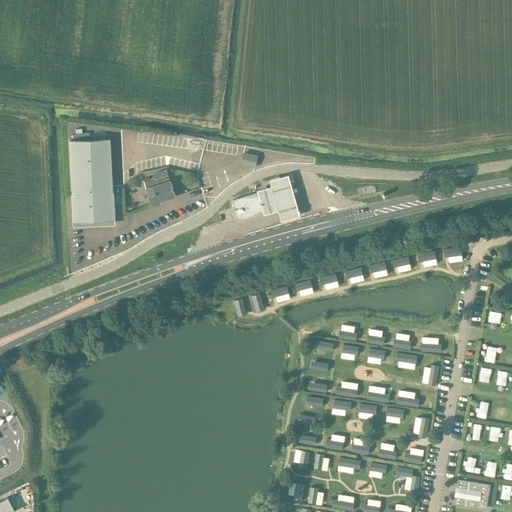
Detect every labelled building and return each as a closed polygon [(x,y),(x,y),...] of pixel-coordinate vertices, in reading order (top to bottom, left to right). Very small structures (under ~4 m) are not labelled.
[(109,139),(90,141),(89,134),(73,135),(74,141),(69,142),(74,224),(114,221),(109,139)] [(207,151),(224,151),(224,141),(208,140),(207,151)] [(258,155),(243,152),(241,165),(255,168),(258,155)] [(144,181),(146,188),(151,204),(175,196),(170,181),(167,170),(153,174),(154,178),(144,181)] [(258,187),(259,192),(264,209),(277,206),(280,215),(298,210),(286,172),(269,177),(271,183),(258,187)] [(232,200),(238,219),(265,212),(264,209),(259,192),(232,200)] [(439,259),(453,257),(450,246),(437,249),(439,259)] [(282,295),(291,293),(289,284),(279,286),(282,295)] [(348,338),(351,324),(342,322),(339,336),(348,338)] [(321,342),(313,347),(318,353),(325,348),(321,342)] [(343,353),(344,343),(335,342),(334,352),(343,353)] [(496,360),(497,351),(488,349),(486,359),(496,360)] [(480,367),(479,381),(493,383),(494,368),(480,367)] [(307,398),(303,407),(312,410),(316,401),(307,398)] [(323,411),(333,413),(336,403),(326,400),(323,411)] [(485,418),(489,403),(476,400),(473,415),(485,418)] [(346,413),(356,416),(358,406),(349,404),(346,413)] [(379,406),(376,420),(387,422),(390,408),(379,406)] [(504,421),(506,410),(495,408),(493,419),(504,421)] [(304,434),(304,443),(313,444),(314,434),(304,434)] [(309,462),(309,450),(295,450),(294,462),(309,462)] [(365,472),(377,473),(378,462),(366,461),(365,472)] [(475,472),(477,462),(467,461),(466,471),(475,472)] [(494,476),(495,465),(485,464),(484,475),(494,476)] [(402,479),(414,479),(415,468),(403,467),(402,479)] [(458,478),(455,503),(489,508),(493,483),(458,478)] [(499,485),(499,493),(509,493),(509,485),(499,485)] [(8,497),(0,500),(0,511),(13,511),(15,511),(8,497)] [(364,510),(374,511),(375,502),(366,500),(364,510)] [(389,511),(391,504),(382,502),(379,511),(389,511)]
